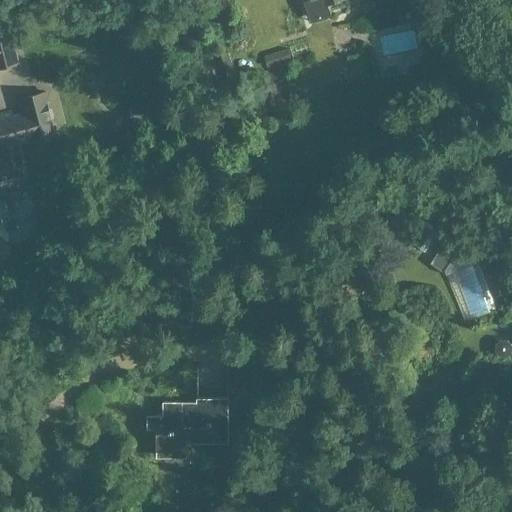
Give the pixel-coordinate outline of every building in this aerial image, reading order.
[(0,67),(20,63),(11,31),(0,34),(0,67)] [(265,56),(268,68),(286,63),(283,51),(265,56)] [(275,85),(258,89),(265,117),(282,113),(275,85)] [(149,121),(163,117),(159,98),(129,106),(134,122),(148,118),(149,121)] [(16,144),(43,138),(37,111),(13,117),(11,113),(0,115),(0,136),(6,161),(0,162),(0,196),(8,195),(10,201),(29,196),(16,144)] [(431,261),(445,271),(458,253),(443,243),(431,261)] [(453,275),(464,316),(487,310),(476,269),(453,275)] [(110,311),(116,338),(132,334),(127,308),(110,311)] [(156,458),(188,458),(188,443),(229,442),(228,401),(166,402),(166,415),(156,415),(156,458)] [(305,439),(305,410),(276,410),(276,439),(305,439)]
